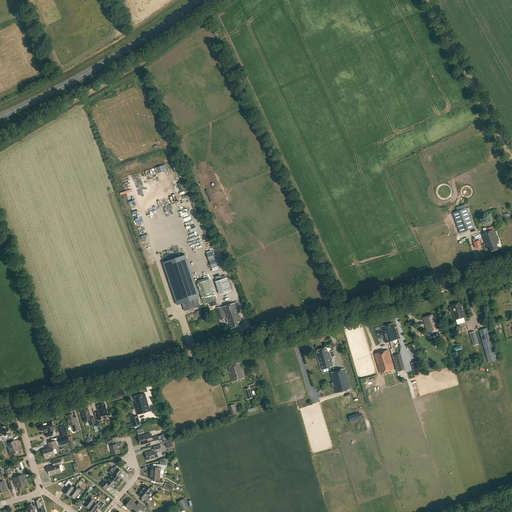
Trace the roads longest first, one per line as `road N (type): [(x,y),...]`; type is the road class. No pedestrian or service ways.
road 1 (tertiary): [(16,404),(511,263)]
road 2 (primary): [(0,116),(89,71),(197,0)]
road 3 (unclassified): [(428,0),(511,160)]
